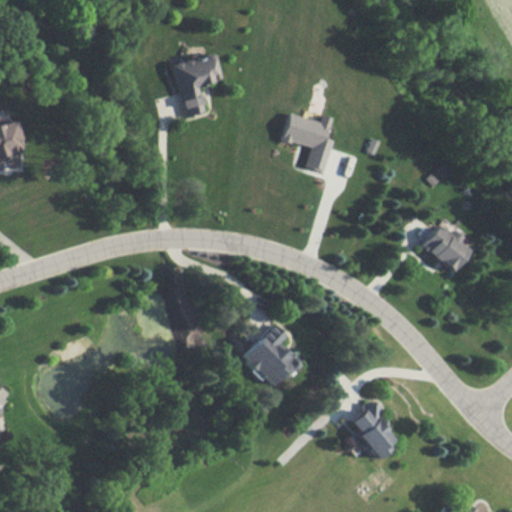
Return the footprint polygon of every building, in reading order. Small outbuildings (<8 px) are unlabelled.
[(182,116),(201,111),(194,85),(218,78),(211,52),(168,64),(182,116)] [(327,139),(321,138),(327,117),(317,114),(315,120),(284,113),(278,139),(306,146),(301,166),(319,170),(327,139)] [(8,119),(0,121),(0,160),(8,158),(10,166),(20,163),(8,119)] [(449,269),(463,247),(458,245),(465,234),(440,219),(434,228),(429,225),(415,248),(449,269)] [(278,334),(265,322),(233,356),(249,371),(250,370),(266,384),(278,371),(282,374),(293,362),(271,342),(278,334)] [(338,422),(367,458),(380,447),(377,443),(385,436),(364,410),(369,406),(362,399),(353,406),(354,409),(338,422)] [(472,511),(463,507),(459,511),(444,503),(438,511),(472,511)]
